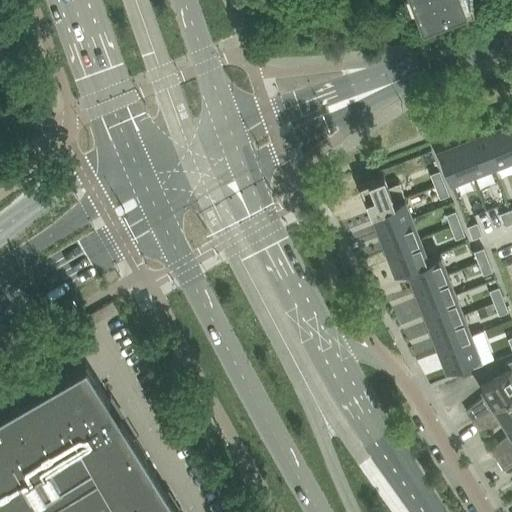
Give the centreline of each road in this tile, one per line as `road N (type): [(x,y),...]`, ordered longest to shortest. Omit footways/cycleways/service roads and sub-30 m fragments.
road 1 (secondary): [(160,216),(320,511)]
road 2 (residential): [(487,511),(389,360),(330,344)]
road 3 (secondary): [(436,511),(330,344)]
road 4 (secondary): [(330,344),(243,167)]
road 5 (secondary): [(74,0),(144,182)]
road 6 (secondary): [(0,308),(160,216)]
road 7 (tertiary): [(349,101),(511,31)]
road 8 (secondary): [(144,182),(0,266)]
road 9 (secondary): [(229,127),(182,0)]
road 10 (tertiary): [(349,101),(314,94),(229,127)]
road 11 (tertiary): [(243,167),(329,122),(349,101)]
